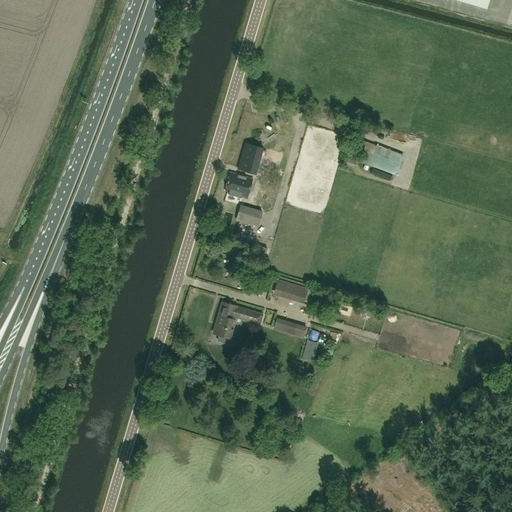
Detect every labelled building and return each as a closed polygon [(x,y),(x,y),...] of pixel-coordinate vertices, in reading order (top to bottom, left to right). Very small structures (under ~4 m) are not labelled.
[(457,0),(485,8),(487,0),(457,0)] [(395,173),(401,158),(402,155),(360,139),(357,149),(362,151),(358,160),(378,167),(395,173)] [(238,169),(256,174),(263,148),(245,143),(238,169)] [(230,173),(225,190),(247,196),(252,179),(230,173)] [(261,212),(241,207),(237,220),(257,225),(261,212)] [(308,288),(278,279),(273,293),(303,302),(308,288)] [(213,333),(229,338),(235,321),(233,320),(234,316),(259,324),(262,314),(236,306),(223,302),(213,333)]
